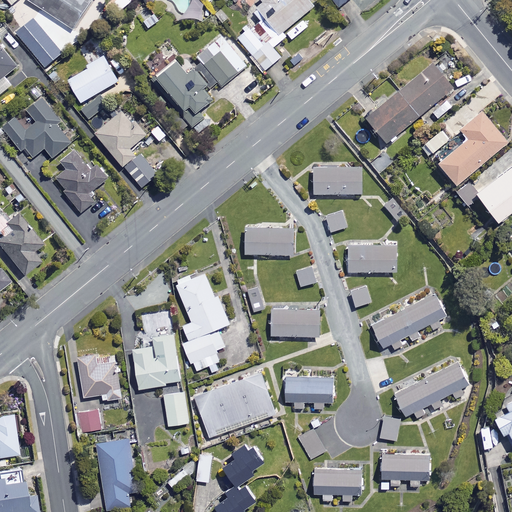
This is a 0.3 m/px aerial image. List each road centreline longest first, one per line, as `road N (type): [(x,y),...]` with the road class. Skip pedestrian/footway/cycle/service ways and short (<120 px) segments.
road 1 (residential): [(358,424),(362,387),(319,238),(250,147)]
road 2 (tertiary): [(15,341),(250,147)]
road 3 (tertiary): [(250,147),(430,0)]
road 4 (residential): [(63,511),(44,388),(15,341)]
